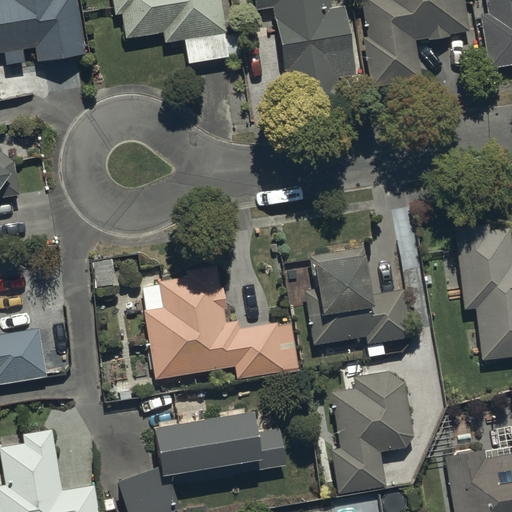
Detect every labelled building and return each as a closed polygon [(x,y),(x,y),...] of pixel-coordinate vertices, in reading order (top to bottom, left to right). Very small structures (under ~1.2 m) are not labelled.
[(0,0),(0,58),(34,54),(36,67),(85,59),(75,0),(0,0)] [(112,0),(115,13),(121,12),(125,36),(162,30),(164,42),(181,39),(185,63),(227,56),(223,32),(226,32),(220,0),(112,0)] [(253,0),(254,8),(271,6),(282,71),(285,70),(291,108),(340,100),(337,79),(354,76),(343,6),(330,8),(328,0),(253,0)] [(358,0),(365,36),(361,37),(369,87),(420,79),(413,38),(423,36),(424,40),(448,36),(448,33),(467,30),(461,0),(358,0)] [(511,0),(481,0),(483,9),(476,10),(485,68),(511,63),(511,0)] [(0,201),(18,199),(16,165),(0,154),(0,201)] [(487,221),(452,226),(462,308),(472,307),(479,359),(511,355),(511,257),(508,226),(488,229),(487,221)] [(359,248),(309,256),(314,287),(302,290),(311,344),(364,335),(366,343),(411,336),(403,289),(367,295),(359,248)] [(116,290),(113,262),(90,264),(92,292),(116,290)] [(143,309),(154,378),(233,364),(235,376),(296,366),(289,323),(274,326),(273,321),(238,327),(236,319),(225,321),(223,308),(227,308),(223,284),(219,284),(216,262),(184,268),(185,275),(158,280),(162,306),(143,309)] [(0,336),(0,386),(46,379),(37,330),(0,336)] [(68,369),(64,339),(46,342),(50,372),(68,369)] [(336,493),(384,485),(379,450),(403,446),(411,435),(403,381),(387,370),(353,376),(355,387),(329,391),(337,446),(329,447),(336,493)] [(152,432),(156,460),(153,465),(124,475),(118,482),(118,484),(116,485),(126,511),(167,511),(178,508),(170,482),(187,479),(188,482),(232,475),(232,472),(278,465),(281,468),(286,468),(278,426),(255,430),(251,413),(249,414),(245,410),(153,425),(153,431),(152,432)] [(483,448),(444,454),(452,511),(511,511),(511,429),(511,430),(511,436),(511,451),(484,456),(483,448)] [(61,493),(52,432),(22,437),(24,446),(0,449),(0,460),(4,490),(0,490),(0,511),(97,511),(94,488),(61,493)]
